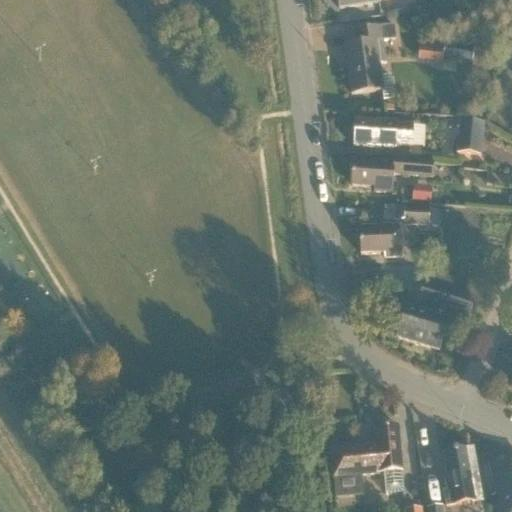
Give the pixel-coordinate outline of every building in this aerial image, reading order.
[(337,0),(339,10),(379,5),(378,0),(337,0)] [(391,77),(380,78),(376,43),(395,41),(394,26),(355,31),(357,45),(344,47),(351,96),(382,92),(384,103),(394,102),(391,77)] [(474,51),(451,47),(449,61),(472,65),(474,51)] [(395,147),(411,148),(413,128),(397,127),(397,124),(355,122),(354,148),(395,150),(395,147)] [(457,154),(480,156),(483,125),(460,122),(457,154)] [(393,163),(371,162),(371,166),(353,165),(351,187),(374,189),(374,193),(392,195),(393,176),(432,179),(433,165),(393,162),(393,163)] [(420,201),(438,203),(440,188),(421,185),(420,201)] [(427,228),(428,211),(384,208),(383,222),(404,223),(404,226),(427,228)] [(428,211),(427,228),(437,228),(438,211),(428,211)] [(402,258),(400,226),(359,229),(361,256),(384,255),(384,259),(402,258)] [(443,337),(461,343),(474,299),(424,284),(417,306),(402,301),(397,318),(402,320),(396,340),(439,353),(443,337)] [(259,396),(254,381),(178,406),(183,422),(259,396)] [(330,451),(333,480),(377,476),(377,475),(384,475),(386,496),(404,494),(398,428),(375,431),(376,447),(330,451)] [(444,494),(446,508),(482,502),(473,450),(443,455),(447,478),(444,479),(447,494),(444,494)] [(511,511),(511,465),(510,466),(509,462),(489,467),(496,497),(492,498),(495,511),(511,511)]
